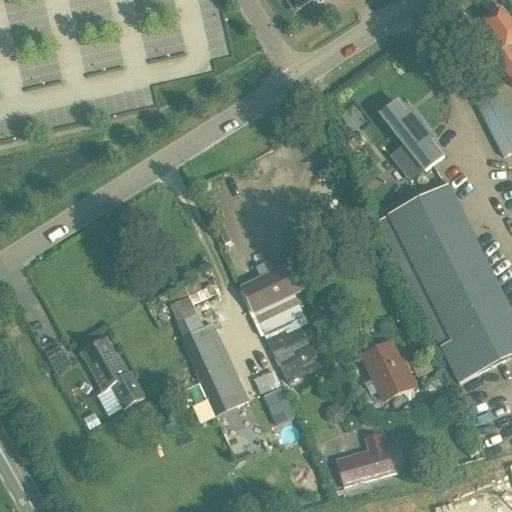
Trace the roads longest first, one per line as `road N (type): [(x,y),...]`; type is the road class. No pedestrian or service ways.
road 1 (tertiary): [(0,270),(299,74)]
road 2 (tertiary): [(299,74),(414,0)]
